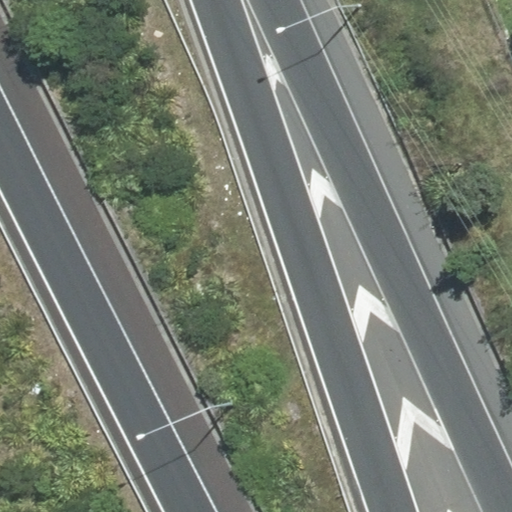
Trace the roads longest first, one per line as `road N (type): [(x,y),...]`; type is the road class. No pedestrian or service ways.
road 1 (motorway): [(268,0),(511,511)]
road 2 (motorway): [(227,0),(389,511)]
road 3 (motorway): [(0,131),(192,511)]
